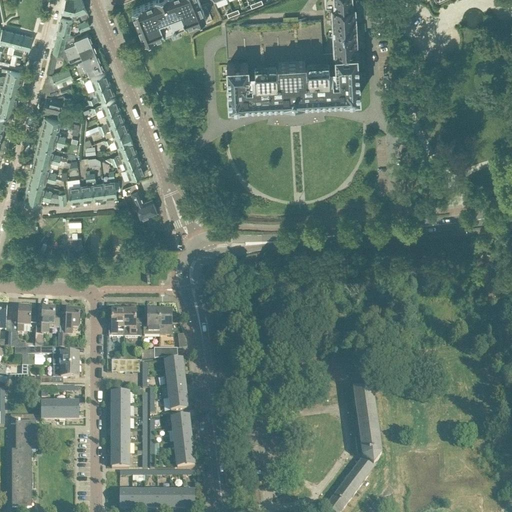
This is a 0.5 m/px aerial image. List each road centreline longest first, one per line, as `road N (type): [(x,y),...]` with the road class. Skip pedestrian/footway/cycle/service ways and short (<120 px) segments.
road 1 (secondary): [(222,511),(192,286),(200,251)]
road 2 (residential): [(159,165),(258,114),(340,111),(375,119)]
road 3 (residential): [(96,511),(91,295)]
road 4 (residential): [(53,0),(3,202)]
road 5 (secondary): [(200,251),(399,229)]
road 6 (residential): [(159,165),(95,5)]
road 7 (unknown): [(206,138),(212,46),(276,35)]
